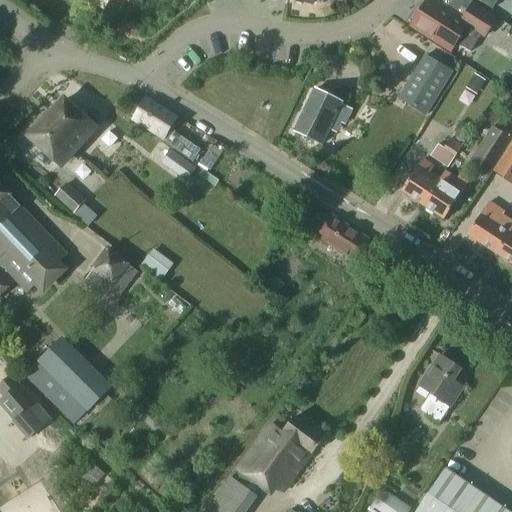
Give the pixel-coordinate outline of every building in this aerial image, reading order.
[(89,0),(103,9),(108,0),(89,0)] [(462,21),(449,13),(428,0),(423,9),(419,7),(411,20),(414,22),(411,27),(451,51),(456,44),(470,53),(481,35),(485,37),(495,21),(471,6),(462,21)] [(497,0),(478,0),(492,9),(497,0)] [(398,100),(426,117),(453,73),(424,56),(398,100)] [(475,75),(466,89),(476,96),(485,82),(475,75)] [(295,132),(322,145),(329,130),(337,134),(342,124),(346,126),(353,111),(341,104),(341,103),(314,91),(295,132)] [(64,101),(57,108),(30,137),(61,166),(95,130),(64,101)] [(133,121),(163,139),(191,160),(199,149),(170,128),(175,119),(145,101),(133,121)] [(457,127),(452,135),(463,142),(468,135),(457,127)] [(491,128),(469,164),(489,177),(511,140),(491,128)] [(430,158),(447,169),(454,158),(461,146),(450,140),(443,149),(437,146),(430,158)] [(511,142),(493,173),(511,185),(511,142)] [(210,172),(223,153),(213,146),(200,165),(210,172)] [(197,169),(170,151),(161,164),(187,183),(197,169)] [(423,160),(418,168),(402,193),(423,207),(439,181),(429,175),(434,167),(423,160)] [(439,181),(423,207),(443,220),(459,195),(466,188),(454,180),(448,188),(439,181)] [(66,184),(54,197),(74,215),(88,227),(96,216),(83,204),(85,202),(66,184)] [(0,186),(0,296),(16,281),(28,293),(34,287),(43,297),(69,271),(60,262),(66,256),(21,209),(0,186)] [(489,204),(468,236),(496,255),(509,235),(510,235),(511,231),(511,223),(502,217),(505,214),(489,204)] [(331,217),(317,238),(354,262),(368,240),(331,217)] [(509,235),(496,255),(511,265),(511,236),(510,235),(509,235)] [(116,303),(138,273),(129,266),(131,264),(107,247),(90,270),(92,272),(86,280),(116,303)] [(166,259),(155,250),(143,264),(161,279),(171,267),(164,261),(166,259)] [(62,338),(24,377),(73,425),(89,409),(96,417),(112,401),(105,394),(111,388),(62,338)] [(420,388),(430,395),(419,411),(439,424),(449,408),(462,388),(452,382),(460,371),(440,357),(420,388)] [(50,421),(18,385),(0,401),(0,404),(31,439),(50,421)] [(240,476),(235,482),(230,479),(206,511),(247,511),(258,498),(255,496),(260,489),(271,496),(275,492),(282,492),(291,480),(323,438),(295,417),(283,434),(272,425),(244,463),(235,472),(240,476)] [(33,476),(59,446),(45,433),(18,463),(33,476)] [(506,511),(445,471),(416,511),(506,511)] [(410,511),(413,509),(384,490),(370,510),(373,511),(410,511)]
